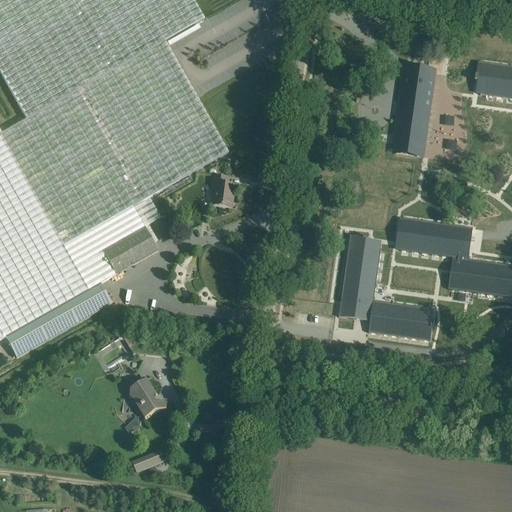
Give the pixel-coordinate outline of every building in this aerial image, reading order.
[(0,341),(5,339),(16,359),(99,312),(88,292),(157,252),(153,245),(153,244),(144,229),(148,226),(151,225),(139,204),(227,153),(197,99),(165,41),(203,19),(192,0),(0,0),(0,73),(26,119),(26,120),(1,134),(0,132),(0,341)] [(234,12),(259,0),(233,0),(224,5),(227,11),(232,8),(234,12)] [(475,77),(474,83),(481,84),(479,97),(511,101),(511,69),(478,64),(476,77),(475,77)] [(405,77),(395,145),(420,149),(423,130),(429,88),(433,89),(434,81),(429,81),(430,72),(411,69),(409,78),(405,77)] [(226,185),(227,178),(213,177),(211,192),(214,192),(213,206),(232,209),(233,198),(231,198),(232,186),(226,185)] [(400,219),(398,233),(402,234),(399,251),(453,259),(452,267),(456,267),(455,277),(450,277),(448,291),(511,299),(511,267),(468,261),(469,253),(465,253),(465,251),(466,243),(471,243),(473,229),(400,219)] [(171,220),(162,223),(167,235),(176,231),(171,220)] [(350,236),(339,318),(354,320),(354,318),(370,320),(369,322),(370,323),(369,334),(431,343),(433,330),(434,324),(427,323),(429,310),(374,302),(381,251),(368,249),(369,238),(364,238),(362,238),(350,236)] [(94,355),(102,367),(127,352),(119,340),(94,355)] [(135,340),(133,355),(134,355),(134,354),(146,356),(146,357),(148,341),(135,340)] [(511,380),(480,376),(478,388),(510,392),(511,380)] [(147,380),(131,391),(130,398),(140,399),(144,405),(141,407),(142,408),(139,410),(145,420),(156,413),(166,410),(167,403),(155,402),(153,399),(157,396),(147,380)] [(138,419),(125,427),(130,434),(142,426),(138,419)] [(162,451),(132,463),(137,474),(166,462),(162,451)]
